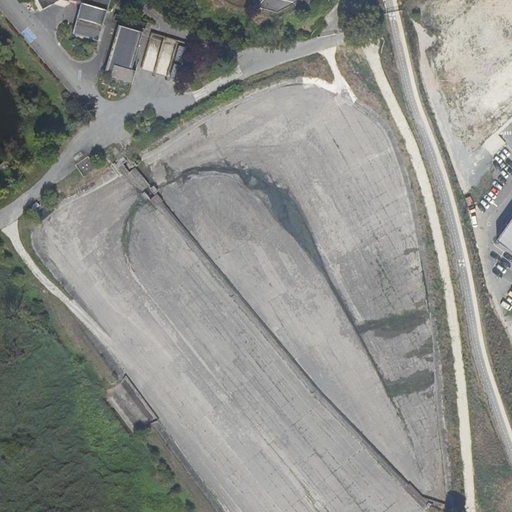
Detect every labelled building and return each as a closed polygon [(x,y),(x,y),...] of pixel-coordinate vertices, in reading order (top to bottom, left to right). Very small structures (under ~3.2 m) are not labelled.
[(92,24),(88,40),(100,43),(111,0),(40,0),(45,7),(58,0),(61,0),(82,5),(78,20),(92,24)] [(511,0),(478,0),(425,49),(450,128),(472,151),(484,147),(490,153),(501,143),(493,135),(496,134),(511,119),(511,0)] [(74,36),(88,40),(92,24),(78,20),(74,36)] [(120,27),(105,74),(129,81),(143,34),(120,27)] [(87,156),(74,165),(83,177),(95,169),(87,156)] [(511,217),(495,243),(511,254),(511,217)]
